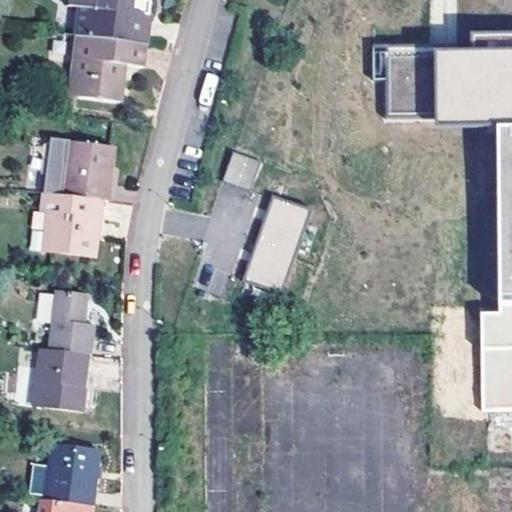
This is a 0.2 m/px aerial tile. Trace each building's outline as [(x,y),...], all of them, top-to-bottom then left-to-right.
[(69,0),(69,6),(79,7),(75,36),(77,36),(144,45),(149,0),(69,0)] [(119,102),(121,85),(122,77),(124,65),(132,66),(141,68),(144,45),(77,36),(72,74),(79,76),(77,96),(119,102)] [(511,36),(374,38),(375,75),(391,75),(392,112),(441,111),(441,140),(500,140),(502,319),(484,320),(485,411),(511,410),(511,36)] [(122,77),(121,85),(129,87),(132,66),(124,65),(122,77)] [(79,76),(72,74),(69,95),(77,96),(79,76)] [(43,192),(44,192),(62,194),(70,140),(51,137),(43,192)] [(103,200),(107,201),(110,174),(105,173),(109,146),(70,140),(62,194),(103,200)] [(250,191),(260,162),(236,153),(226,182),(250,191)] [(41,208),(48,209),(57,211),(51,250),(94,255),(98,230),(103,200),(62,194),(44,192),(41,208)] [(283,296),(312,210),(273,196),(244,282),(283,296)] [(57,211),(48,209),(42,249),(51,250),(57,211)] [(68,294),(58,354),(100,359),(104,330),(94,327),(90,327),(91,319),(96,319),(98,299),(68,294)] [(100,360),(100,359),(58,354),(51,352),(43,407),(92,414),(95,393),(93,393),(97,360),(100,360)] [(55,449),(46,503),(92,509),(100,455),(55,449)] [(43,502),(41,511),(91,511),(92,509),(46,503),(43,502)]
